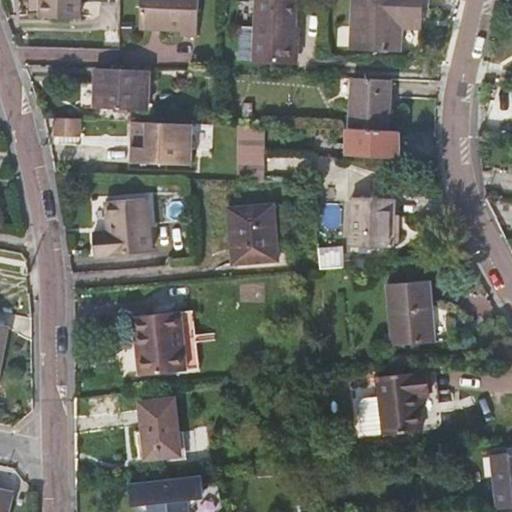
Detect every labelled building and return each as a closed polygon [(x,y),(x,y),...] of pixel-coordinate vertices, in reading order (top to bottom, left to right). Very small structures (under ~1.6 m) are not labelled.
[(80,0),(42,0),(41,16),(80,17),(80,0)] [(198,0),(141,0),(140,29),(181,31),(181,37),(197,37),(198,0)] [(296,0),(256,0),(256,26),(241,26),(241,59),(294,61),(296,0)] [(401,49),(402,28),(403,18),(421,19),(422,0),(353,0),(351,48),(401,49)] [(403,18),(402,28),(421,28),(421,19),(403,18)] [(148,108),(150,70),(96,68),(94,106),(148,108)] [(390,130),(392,78),(352,77),(351,128),(390,130)] [(253,103),(243,104),(243,118),(253,118),(253,103)] [(82,134),(82,117),(79,117),(53,116),(52,133),(82,134)] [(193,163),(195,122),(134,119),(132,160),(193,163)] [(266,125),(238,124),(237,179),(265,180),(266,125)] [(349,128),(347,128),(346,155),(400,156),(400,131),(390,130),(351,128),(349,128)] [(151,250),(147,197),(102,201),(104,231),(91,232),(93,255),(151,250)] [(396,199),(352,197),(350,245),(394,246),(394,240),(402,240),(402,225),(395,225),(396,199)] [(279,259),(274,203),(229,208),(233,263),(279,259)] [(344,246),(320,247),(322,268),(345,266),(344,246)] [(436,337),(430,276),(387,281),(394,343),(436,337)] [(187,327),(184,311),(146,316),(149,352),(145,352),(147,375),(194,369),(190,326),(187,327)] [(428,371),(434,428),(443,427),(436,370),(428,371)] [(434,428),(428,371),(377,376),(380,403),(367,404),(362,410),(364,429),(371,433),(434,428)] [(181,454),(175,398),(139,401),(145,458),(181,454)] [(511,452),(492,454),(497,509),(511,506),(511,452)] [(131,505),(142,504),(148,509),(148,511),(188,511),(188,510),(203,492),(201,475),(129,481),(131,505)] [(10,511),(15,491),(0,487),(0,511),(10,511)]
